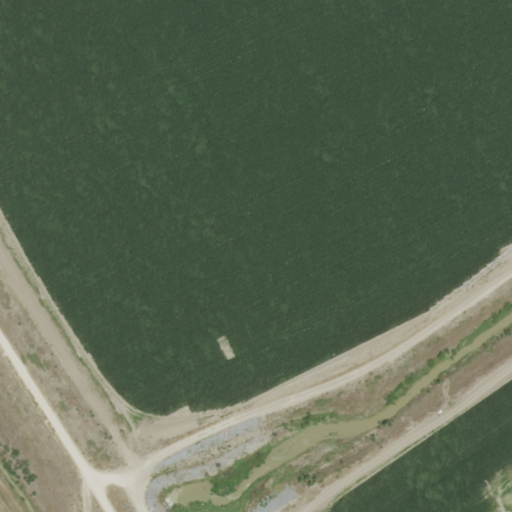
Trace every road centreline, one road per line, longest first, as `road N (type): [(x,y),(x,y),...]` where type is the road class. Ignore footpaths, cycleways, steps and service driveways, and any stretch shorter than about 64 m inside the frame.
road 1 (residential): [(0,332),(57,415),(86,434),(511,215)]
road 2 (residential): [(26,0),(116,198),(221,299)]
